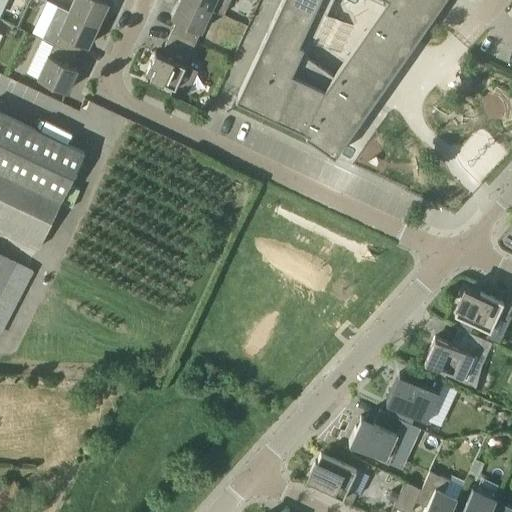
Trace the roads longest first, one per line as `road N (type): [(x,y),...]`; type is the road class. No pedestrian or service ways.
road 1 (residential): [(458,255),(121,101),(115,65),(145,0)]
road 2 (residential): [(251,481),(458,255)]
